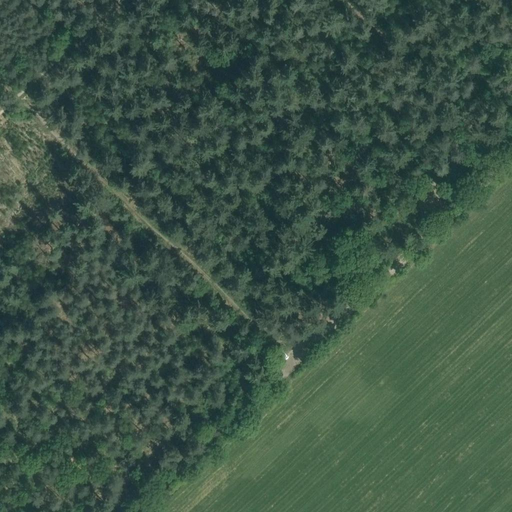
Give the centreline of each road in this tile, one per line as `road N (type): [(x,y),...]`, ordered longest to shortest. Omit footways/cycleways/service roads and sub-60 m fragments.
road 1 (track): [(10,91),(298,356)]
road 2 (track): [(298,356),(511,155)]
road 3 (track): [(135,511),(298,356)]
